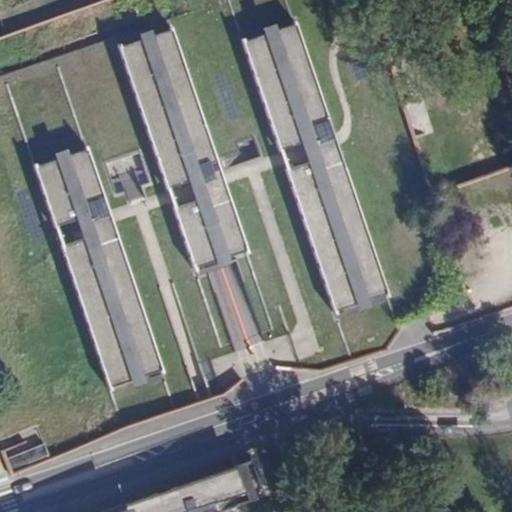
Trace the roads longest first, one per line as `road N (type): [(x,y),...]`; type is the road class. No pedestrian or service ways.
road 1 (tertiary): [(316,393),(0,507)]
road 2 (tertiary): [(316,393),(511,327)]
